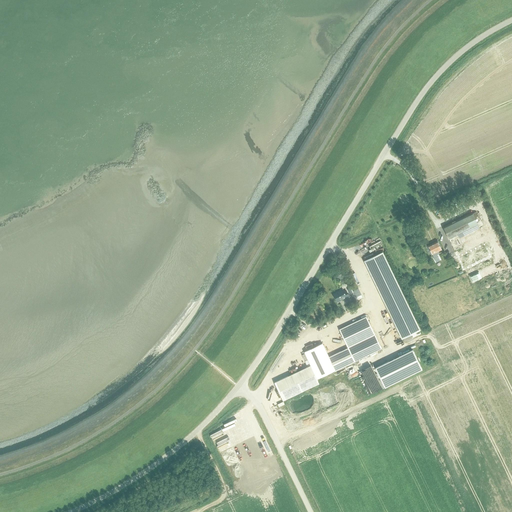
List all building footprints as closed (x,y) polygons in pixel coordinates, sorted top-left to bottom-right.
[(474,218),(478,216),(476,212),(472,214),(472,213),(443,227),(449,239),(478,225),(474,218)] [(467,238),(478,230),(476,227),(465,235),(467,238)] [(428,246),(432,254),(442,250),(437,241),(428,246)] [(455,251),(460,262),(467,259),(462,248),(455,251)] [(364,262),(401,339),(420,330),(383,253),(364,262)] [(343,299),(348,296),(346,290),(344,291),(343,290),(334,294),(337,302),(343,299)] [(304,352),(311,365),(273,383),(282,402),(319,384),(317,379),(335,371),(336,371),(355,362),(355,361),(382,349),(366,317),(339,330),(348,348),(329,357),(322,344),(304,352)] [(388,324),(385,325),(390,337),(393,335),(388,324)] [(422,335),(414,334),(414,342),(421,343),(422,335)] [(395,358),(375,368),(385,388),(422,369),(413,350),(395,358)]
